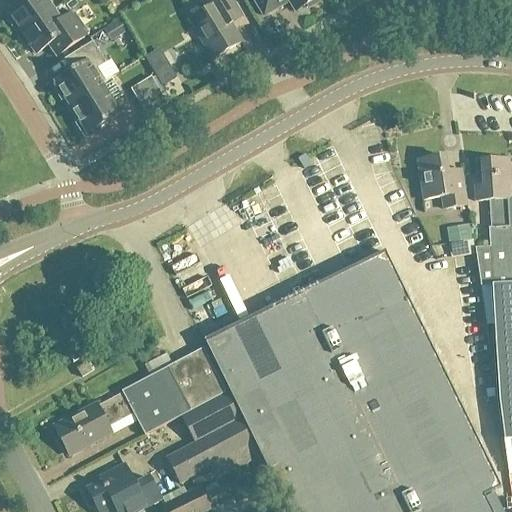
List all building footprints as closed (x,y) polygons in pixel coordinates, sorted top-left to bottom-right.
[(21,33),(53,10),(46,0),(22,0),(6,12),(9,16),(6,18),(16,32),(19,30),(21,33)] [(214,60),(242,42),(232,26),(243,19),(230,0),(205,0),(202,2),(207,11),(190,21),(214,60)] [(254,0),(264,17),(290,1),(296,12),(307,5),(309,8),(323,0),(322,0),(254,0)] [(58,17),(53,10),(21,33),(36,54),(49,45),(57,56),(89,34),(74,12),(66,18),(58,17)] [(120,19),(110,26),(117,36),(127,29),(120,19)] [(68,104),(105,82),(97,69),(106,64),(93,42),(70,56),(77,68),(54,82),(58,88),(55,90),(61,101),(65,99),(68,104)] [(177,77),(168,63),(153,72),(162,87),(177,77)] [(139,104),(160,92),(151,77),(130,90),(139,104)] [(106,82),(105,82),(68,104),(79,122),(76,124),(85,140),(99,131),(97,128),(120,115),(101,85),(106,82)] [(311,165),(305,155),(298,159),(304,169),(311,165)] [(446,157),(419,162),(425,200),(442,198),(444,210),(467,206),(463,182),(451,184),(446,157)] [(511,464),(511,199),(509,160),(481,162),(483,187),(475,188),(476,203),(490,202),(492,230),(489,230),(490,248),(475,249),(487,319),(494,318),(499,400),(505,441),(507,465),(511,464)] [(344,225),(304,242),(319,279),(339,271),(333,257),(344,253),(339,241),(349,237),(344,225)] [(473,240),(471,225),(447,229),(450,244),(473,240)] [(388,255),(301,298),(406,511),(493,511),(486,497),(485,495),(502,487),(401,282),(388,255)] [(406,511),(301,298),(206,344),(221,373),(288,511),(406,511)] [(67,354),(73,363),(85,355),(79,346),(67,354)] [(182,417),(224,395),(226,393),(203,349),(121,393),(122,394),(97,407),(97,406),(54,428),(69,456),(111,434),(108,428),(133,415),(145,437),(182,417)] [(144,372),(164,362),(161,355),(141,364),(144,372)] [(82,378),(95,371),(89,362),(77,369),(82,378)] [(224,395),(182,417),(195,443),(167,458),(181,485),(190,481),(195,491),(257,459),(252,448),(224,395)] [(88,491),(84,493),(91,505),(94,503),(98,511),(112,511),(116,510),(116,511),(140,511),(161,501),(149,478),(135,486),(124,465),(110,473),(112,476),(87,489),(88,491)] [(216,483),(203,489),(208,500),(222,494),(216,483)] [(199,489),(164,507),(166,511),(206,511),(210,510),(199,489)]
